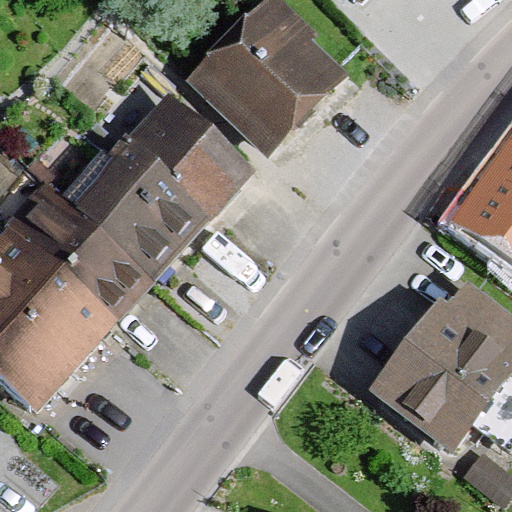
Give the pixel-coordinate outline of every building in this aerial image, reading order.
[(310,35),(273,0),(263,0),(181,86),(263,164),(344,79),(304,41),(310,35)] [(250,177),(166,100),(121,148),(206,225),(250,177)] [(511,120),(440,221),(511,272),(511,120)] [(206,225),(121,148),(67,207),(42,185),(4,226),(8,229),(113,325),(206,225)] [(8,229),(0,237),(0,393),(28,418),(113,325),(8,229)] [(511,380),(511,320),(456,278),(365,398),(450,462),(511,380)]
